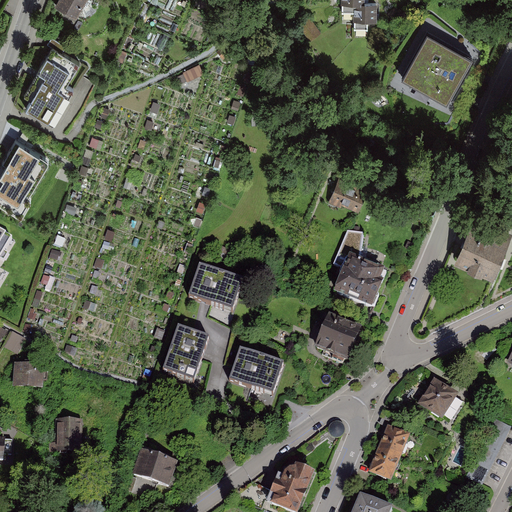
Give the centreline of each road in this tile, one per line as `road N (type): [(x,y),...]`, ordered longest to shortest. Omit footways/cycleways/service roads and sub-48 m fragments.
road 1 (residential): [(400,356),(399,330),(511,68)]
road 2 (track): [(54,133),(68,140),(90,110),(174,77),(268,0)]
road 3 (residential): [(193,511),(329,413),(349,413)]
road 4 (residential): [(400,356),(419,356),(511,310)]
